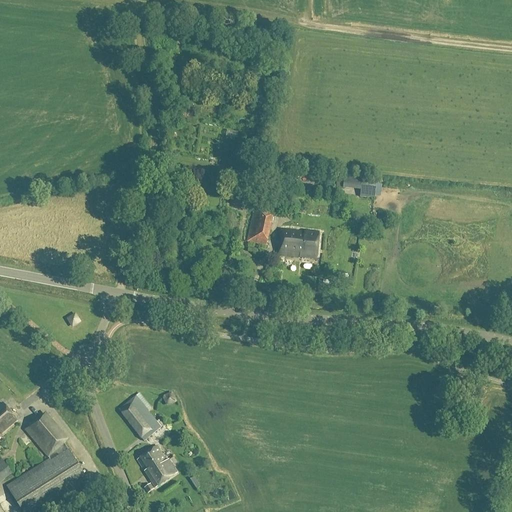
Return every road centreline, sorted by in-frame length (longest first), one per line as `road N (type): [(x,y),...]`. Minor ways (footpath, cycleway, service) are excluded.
road 1 (tertiary): [(511,339),(118,294)]
road 2 (track): [(511,49),(145,4)]
road 3 (track): [(118,294),(156,148),(139,26),(145,4)]
road 4 (unclassified): [(135,511),(90,391),(98,337),(118,294)]
road 5 (tertiary): [(118,294),(0,271)]
